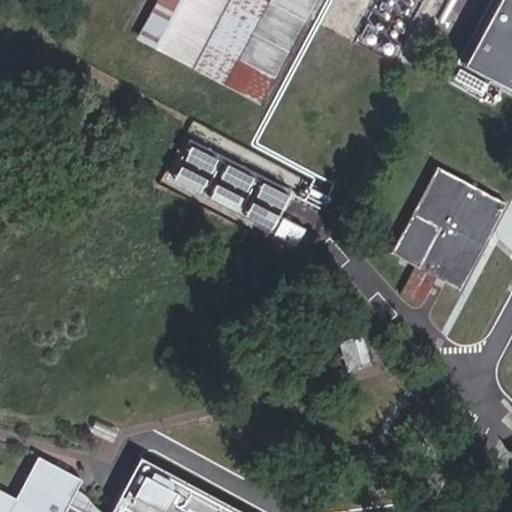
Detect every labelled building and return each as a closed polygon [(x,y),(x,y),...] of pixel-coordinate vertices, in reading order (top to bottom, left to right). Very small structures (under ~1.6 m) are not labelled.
[(232,87),(278,0),(162,0),(142,39),(232,87)] [(278,0),(232,87),(260,102),(313,0),(278,0)] [(511,78),(511,0),(501,0),(471,56),(511,78)] [(458,288),(505,202),(436,165),(389,250),(414,263),(399,291),(421,303),(436,275),(458,288)] [(305,223),(283,211),(273,230),(295,242),(305,223)] [(369,363),(362,334),(337,340),(345,369),(369,363)] [(115,436),(93,425),(89,432),(112,443),(115,436)] [(243,511),(137,458),(110,511),(87,511),(70,503),(81,477),(38,454),(15,496),(0,487),(0,511),(243,511)]
